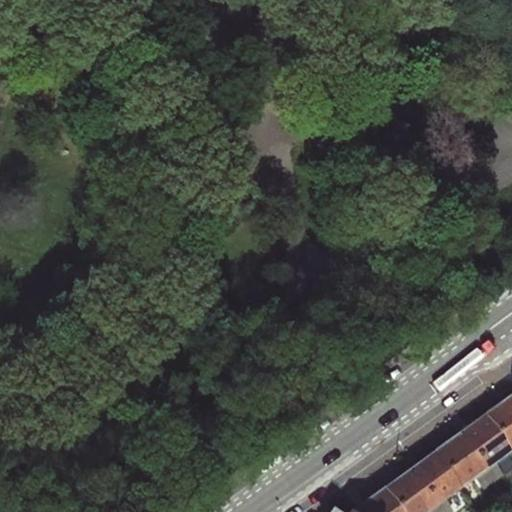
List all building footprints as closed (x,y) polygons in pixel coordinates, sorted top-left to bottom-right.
[(481,418),(508,454),(511,451),(511,404),(506,400),(481,418)] [(508,454),(481,418),(455,437),(490,484),(501,477),(494,464),(508,454)] [(490,484),(455,437),(431,455),(458,491),(472,480),(481,491),(490,484)] [(458,491),(431,455),(406,473),(434,511),(449,511),(444,502),(458,491)] [(434,511),(406,473),(380,492),(394,511),(434,511)] [(394,511),(380,492),(352,511),(394,511)]
